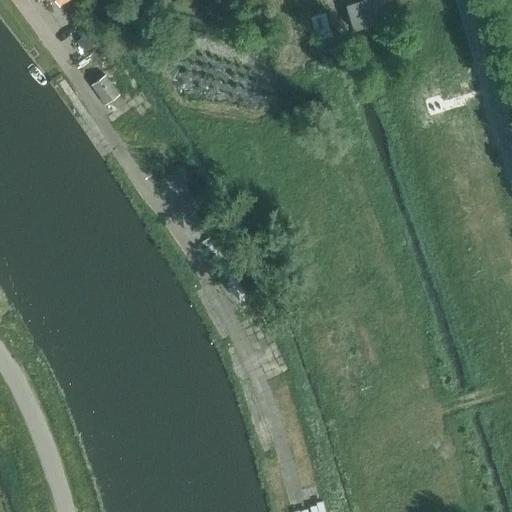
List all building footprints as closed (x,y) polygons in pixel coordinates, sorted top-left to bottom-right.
[(364,0),(343,7),(351,32),(388,20),(381,0),(364,0)] [(325,12),(310,16),(315,33),(317,32),(330,29),(330,28),(325,12)] [(83,53),(105,37),(98,26),(75,41),(83,53)] [(330,29),(317,32),(318,39),(332,35),(330,28),(330,29)] [(105,74),(91,85),(105,104),(120,93),(105,74)]
